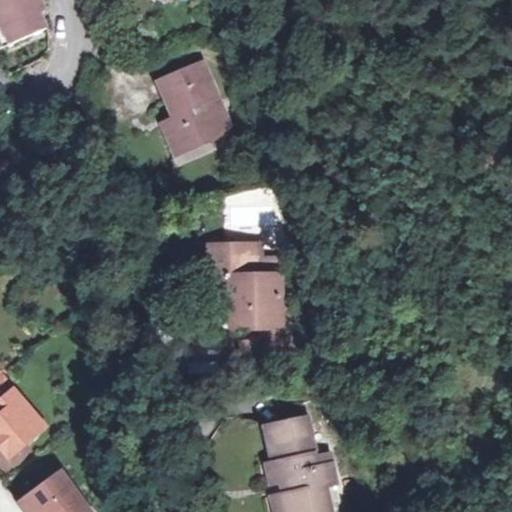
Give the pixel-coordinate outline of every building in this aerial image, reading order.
[(0,0),(0,19),(2,23),(0,24),(0,36),(5,45),(47,27),(40,11),(45,9),(41,0),(0,0)] [(204,63),(162,82),(174,110),(182,107),(185,113),(177,117),(165,123),(178,150),(225,130),(210,95),(217,92),(204,63)] [(182,107),(174,110),(177,117),(185,113),(182,107)] [(32,177),(18,157),(2,168),(15,188),(32,177)] [(269,243),(261,244),(262,273),(280,274),(284,273),(284,257),(270,256),(269,243)] [(261,244),(211,244),(212,276),(232,275),(234,326),(261,325),(263,334),(282,333),(280,274),(262,273),(261,244)] [(283,355),(282,333),(263,334),(256,335),(256,337),(245,337),(245,340),(234,340),(235,366),(273,366),(273,355),(283,355)] [(0,443),(10,456),(46,424),(0,370),(0,443)] [(308,416),(270,424),(276,460),(271,461),(275,481),(288,478),(291,490),(281,492),(286,511),(333,511),(327,483),(337,481),(330,452),(317,454),(308,416)] [(93,511),(63,471),(28,496),(40,511),(93,511)] [(286,511),(281,492),(274,493),(278,511),(286,511)] [(40,511),(28,496),(22,501),(30,511),(40,511)]
